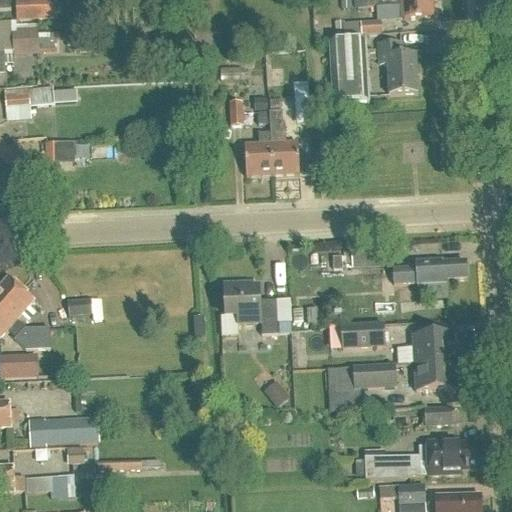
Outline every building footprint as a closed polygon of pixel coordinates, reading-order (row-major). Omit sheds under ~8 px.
[(0,0),(0,14),(10,14),(9,0),(0,0)] [(432,0),(356,0),(357,11),(400,9),(401,24),(433,22),(432,0)] [(56,3),(16,4),(16,25),(57,24),(56,3)] [(343,39),(381,38),(380,25),(342,26),(343,39)] [(0,77),(14,76),(13,60),(39,59),(38,33),(16,34),(15,26),(0,26),(0,77)] [(378,48),(378,55),(366,55),(365,44),(329,46),(333,108),(369,106),(366,65),(379,64),(379,70),(387,69),(389,100),(418,98),(415,59),(401,59),(400,47),(378,48)] [(307,86),(294,87),(296,126),(309,126),(307,86)] [(6,113),(30,111),(29,98),(5,100),(6,113)] [(254,103),(255,116),(267,116),(266,103),(254,103)] [(282,105),(270,105),(270,113),(282,112),(282,105)] [(229,108),(229,110),(230,132),(244,131),(243,107),(229,108)] [(270,137),(273,181),(299,179),(298,147),(286,148),(285,127),(283,127),(282,116),(269,117),(269,129),(270,137)] [(269,129),(269,117),(257,117),(258,129),(269,129)] [(246,182),(273,181),(270,137),(258,138),(259,149),(245,150),(246,182)] [(0,160),(13,146),(8,141),(3,147),(0,144),(0,160)] [(18,151),(13,146),(0,160),(0,194),(3,197),(28,170),(13,157),(18,151)] [(60,168),(59,148),(45,149),(46,169),(60,168)] [(351,256),(352,274),(384,272),(383,254),(351,256)] [(417,272),(393,273),(393,289),(417,288),(417,289),(448,288),(448,285),(466,284),(465,266),(442,268),(442,265),(416,266),(417,272)] [(22,319),(34,305),(8,282),(0,291),(0,309),(23,330),(28,325),(22,319)] [(224,290),(225,321),(237,321),(238,329),(261,328),(261,340),(279,339),(277,305),(261,306),(260,291),(243,292),(243,289),(224,290)] [(69,321),(93,320),(92,306),(68,307),(69,321)] [(27,334),(23,330),(0,309),(0,343),(9,334),(17,342),(14,345),(26,356),(51,355),(50,333),(27,334)] [(317,313),(307,313),(308,330),(317,330),(317,313)] [(204,322),(194,322),(195,344),(206,344),(204,322)] [(341,330),(342,353),(385,351),(383,328),(341,330)] [(454,338),(412,340),(414,368),(456,366),(454,338)] [(0,380),(0,384),(39,383),(38,360),(0,360),(0,380)] [(456,366),(414,368),(416,396),(458,394),(456,366)] [(395,369),(353,372),(354,394),(396,391),(395,369)] [(278,387),(266,396),(280,414),(292,404),(278,387)] [(10,407),(0,407),(0,433),(11,433),(11,432),(20,432),(19,425),(11,425),(10,407)] [(425,413),(425,431),(453,430),(452,412),(425,413)] [(482,475),(481,447),(459,448),(459,445),(426,446),(426,452),(419,453),(419,460),(365,462),(365,464),(355,465),(355,481),(366,481),(366,485),(410,483),(410,481),(428,481),(428,482),(461,480),(461,476),(482,475)] [(0,497),(15,497),(26,496),(26,498),(50,497),(51,503),(75,502),(73,480),(25,484),(25,481),(14,482),(13,471),(0,471),(0,497)] [(399,509),(398,511),(426,511),(427,508),(426,489),(379,491),(379,504),(399,503),(399,509)] [(374,493),(357,493),(357,503),(374,502),(374,493)] [(481,511),(481,500),(436,501),(436,511),(481,511)]
